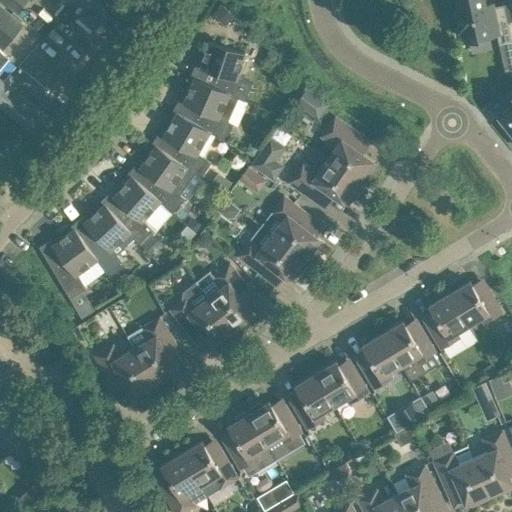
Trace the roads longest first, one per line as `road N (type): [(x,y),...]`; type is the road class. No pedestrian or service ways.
road 1 (residential): [(457,114),(309,310),(292,344)]
road 2 (residential): [(0,214),(176,0)]
road 3 (residential): [(292,344),(511,216)]
road 4 (residential): [(89,454),(292,344)]
road 5 (residential): [(457,114),(350,56),(321,0)]
road 6 (residential): [(89,454),(39,374),(0,330)]
